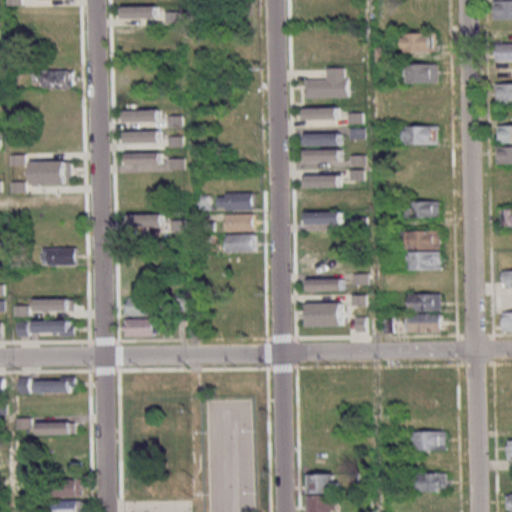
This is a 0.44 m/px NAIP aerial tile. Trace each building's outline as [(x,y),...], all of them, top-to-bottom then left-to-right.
[(433,24),(433,2),(416,2),(416,25),(433,24)] [(495,19),(511,19),(511,2),(496,2),(495,19)] [(43,5),(44,24),(73,23),(73,5),(43,5)] [(182,19),(182,10),(165,10),(165,6),(122,6),(122,19),(182,19)] [(407,34),(407,52),(436,52),(436,34),(407,34)] [(497,61),(511,61),(511,44),(498,45),(497,61)] [(498,80),(511,80),(511,64),(498,65),(498,80)] [(408,66),(409,81),(438,81),(438,65),(408,66)] [(306,97),(350,97),(350,67),(328,68),(328,79),(306,79),(306,97)] [(39,87),(71,86),(71,70),(40,70),(39,87)] [(499,102),(511,102),(511,85),(500,86),(499,102)] [(409,105),(409,124),(440,124),(440,105),(409,105)] [(341,119),(341,107),(304,107),(304,119),(341,119)] [(124,109),(124,122),(185,124),(185,111),(124,109)] [(502,143),(511,142),(511,126),(500,127),(502,143)] [(410,127),(410,144),(440,144),(440,128),(410,127)] [(124,130),(124,144),(167,144),(167,130),(124,130)] [(187,147),(187,135),(171,135),(171,147),(187,147)] [(308,135),(308,145),(348,146),(348,135),(308,135)] [(498,164),(511,163),(511,147),(498,147),(498,164)] [(442,148),(402,148),(402,165),(442,165),(442,148)] [(311,151),(311,162),(349,161),(349,150),(311,151)] [(130,154),(130,165),(167,164),(166,153),(130,154)] [(172,158),(172,168),(185,168),(186,158),(172,158)] [(71,184),(71,160),(34,160),(34,184),(71,184)] [(409,188),(442,188),(442,169),(409,169),(409,188)] [(304,186),(343,186),(343,175),(304,175),(304,186)] [(220,194),(220,209),(255,210),(256,193),(220,194)] [(408,218),(441,217),(441,203),(409,202),(408,218)] [(503,226),(511,225),(511,210),(503,210),(503,226)] [(313,213),(313,224),(351,224),(350,212),(313,213)] [(165,226),(165,213),(129,213),(129,226),(165,226)] [(230,216),(230,230),(256,229),(256,215),(230,216)] [(413,232),(412,248),(444,248),(444,233),(413,232)] [(308,250),(338,250),(338,234),(309,234),(308,250)] [(229,236),(229,252),(258,252),(258,235),(229,236)] [(53,250),(53,265),(78,264),(77,249),(53,250)] [(413,270),(444,269),(444,255),(413,254),(413,270)] [(230,258),(230,272),(257,271),(257,256),(230,258)] [(307,273),(337,271),(337,256),(307,256),(307,273)] [(54,287),(80,287),(80,271),(54,271),(54,287)] [(232,277),(232,293),(258,293),(258,277),(232,277)] [(312,281),(313,293),(350,292),(350,280),(312,281)] [(354,305),(368,305),(368,295),(354,295),(354,305)] [(412,296),(412,311),(443,311),(443,295),(412,296)] [(231,298),(230,314),(254,313),(254,297),(231,298)] [(74,298),(37,298),(37,310),(74,310),(74,298)] [(129,298),(157,298),(157,315),(129,316),(129,298)] [(307,325),(344,325),(344,302),(307,302),(307,325)] [(16,316),(31,316),(31,304),(16,304),(16,316)] [(357,331),(368,331),(368,317),(357,317),(357,331)] [(413,334),(444,333),(444,317),(413,317),(413,334)] [(231,335),(254,334),(254,319),(231,320),(231,335)] [(129,336),(156,336),(156,320),(129,320),(129,336)] [(19,321),(19,336),(33,336),(33,321),(19,321)] [(75,323),(75,334),(38,334),(38,323),(75,323)] [(442,370),(417,370),(417,390),(442,390),(442,370)] [(33,381),(33,390),(68,390),(68,381),(33,381)] [(0,399),(0,411),(9,411),(9,399),(0,399)] [(34,423),(34,434),(75,434),(74,422),(34,423)] [(419,453),(449,453),(449,435),(419,435),(419,453)] [(422,493),(450,492),(450,476),(421,477),(422,493)] [(311,495),(338,495),(337,479),(311,479),(311,495)] [(56,499),(83,499),(83,482),(56,482),(56,499)] [(449,511),(450,493),(418,493),(418,511),(449,511)] [(311,511),(337,511),(337,499),(311,499),(311,511)] [(84,511),(84,503),(50,503),(50,511),(84,511)]
